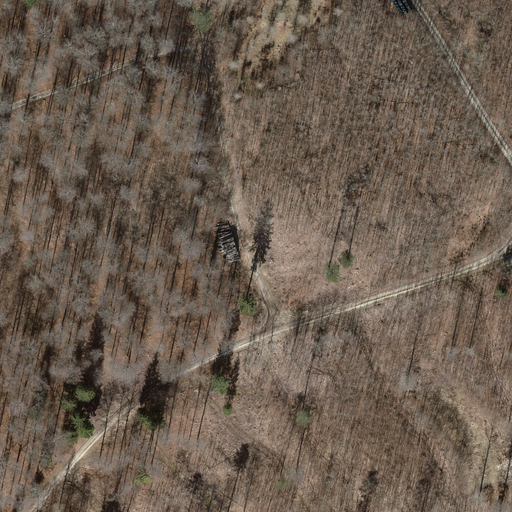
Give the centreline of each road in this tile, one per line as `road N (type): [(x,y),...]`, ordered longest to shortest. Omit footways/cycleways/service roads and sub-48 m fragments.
road 1 (track): [(34,511),(120,412),(178,375),(260,334),(466,269),(511,238)]
road 2 (track): [(191,46),(215,89),(244,250),(269,332)]
road 3 (track): [(191,46),(134,59),(0,111)]
road 4 (track): [(511,160),(416,0)]
